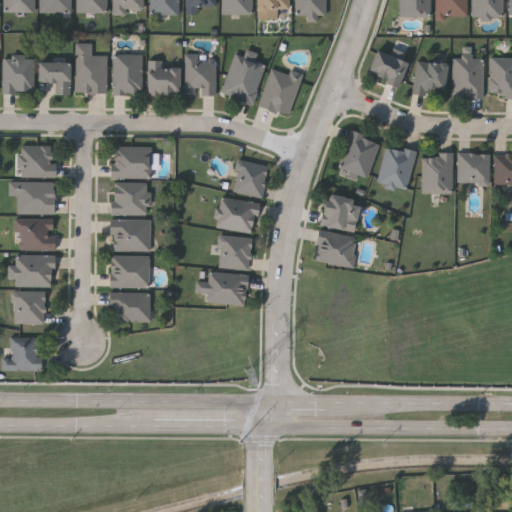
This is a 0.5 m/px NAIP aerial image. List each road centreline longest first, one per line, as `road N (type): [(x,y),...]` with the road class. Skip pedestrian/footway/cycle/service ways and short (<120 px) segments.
road 1 (residential): [(368,0),(307,157),(280,264),(276,401)]
road 2 (residential): [(0,121),(234,130),(307,157)]
road 3 (secondary): [(276,401),(0,399)]
road 4 (secondary): [(262,424),(511,426)]
road 5 (residential): [(87,123),(86,351)]
road 6 (secondary): [(511,402),(326,401)]
road 7 (residential): [(333,94),(424,126),(511,127)]
road 8 (secondary): [(0,422),(156,424)]
